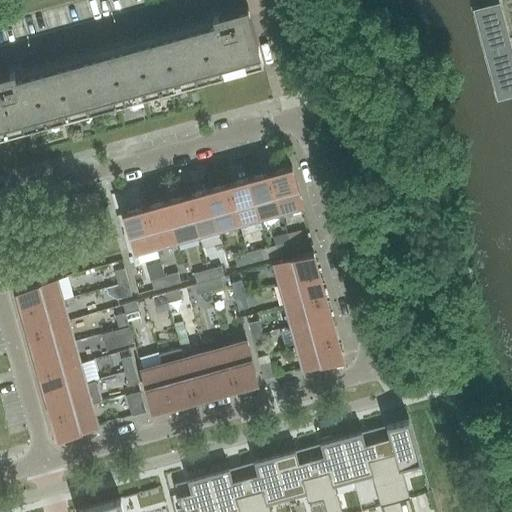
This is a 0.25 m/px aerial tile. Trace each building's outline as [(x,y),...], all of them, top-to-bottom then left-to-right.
[(511,44),(499,0),(477,0),(502,89),(511,86),(511,44)] [(9,71),(0,73),(0,134),(263,62),(247,5),(218,13),(207,16),(209,22),(22,73),(20,68),(9,71)] [(269,172),(280,210),(302,204),(291,166),(269,172)] [(259,216),(280,210),(269,172),(249,178),(259,216)] [(239,222),(259,216),(249,178),(228,183),(239,222)] [(218,228),(239,222),(228,183),(207,189),(218,228)] [(197,234),(218,228),(207,189),(186,195),(197,234)] [(176,239),(197,234),(186,195),(165,201),(176,239)] [(155,245),(176,239),(165,201),(145,206),(155,245)] [(134,251),(155,245),(145,206),(123,212),(134,251)] [(289,241),(291,251),(305,247),(302,237),(289,241)] [(278,254),(291,251),(289,241),(275,244),(278,254)] [(250,262),(263,258),(261,248),(247,252),(250,262)] [(280,283),(318,273),(312,251),(274,262),(280,283)] [(236,266),(250,262),(247,252),(234,256),(236,266)] [(223,276),(222,270),(221,266),(207,269),(210,280),(220,277),(223,276)] [(270,287),(278,285),(273,266),(264,268),(270,287)] [(118,284),(128,281),(124,267),(114,270),(118,284)] [(207,281),(210,280),(207,269),(194,273),(196,283),(196,284),(207,281)] [(167,285),(180,282),(177,272),(164,275),(167,285)] [(285,304),(324,293),(318,273),(280,283),(285,304)] [(153,289),(167,285),(164,275),(150,279),(153,289)] [(207,281),(209,290),(223,287),(220,277),(210,280),(207,281)] [(62,299),(56,278),(17,288),(23,310),(62,299)] [(234,296),(244,293),(240,280),(230,282),(234,296)] [(121,297),(130,295),(131,294),(128,281),(118,284),(121,297)] [(196,294),(209,290),(207,281),(196,284),(196,283),(193,284),(196,294)] [(165,292),(168,302),(181,298),(178,288),(165,292)] [(154,306),(168,302),(165,292),(152,296),(154,306)] [(238,310),(244,308),(248,307),(244,293),(234,296),(238,310)] [(291,325),(330,314),(324,293),(285,304),(291,325)] [(29,331),(68,320),(62,299),(23,310),(29,331)] [(122,304),(124,312),(125,314),(138,310),(136,300),(122,304)] [(128,325),(125,314),(124,312),(114,315),(118,328),(128,325)] [(297,346),(336,335),(330,314),(291,325),(297,346)] [(35,352),(73,341),(68,320),(29,331),(35,352)] [(251,336),(261,333),(258,320),(248,322),(251,336)] [(122,342),(132,339),(128,325),(118,328),(122,342)] [(251,336),(255,349),(265,347),(261,333),(251,336)] [(297,346),(303,367),(342,357),(336,335),(297,346)] [(224,345),(235,384),(257,378),(246,339),(224,345)] [(41,372),(79,362),(73,341),(35,352),(41,372)] [(214,390),(235,384),(224,345),(204,351),(214,390)] [(162,362),(173,401),(194,395),(183,357),(180,347),(159,353),(161,363),(162,362)] [(194,395),(214,390),(204,351),(183,357),(194,395)] [(124,372),(134,369),(131,355),(121,358),(124,372)] [(46,393),(85,382),(79,362),(41,372),(46,393)] [(151,407),(173,401),(162,362),(161,363),(140,368),(151,407)] [(263,378),(273,376),(269,362),(259,365),(263,378)] [(128,385),(138,382),(134,369),(124,372),(128,385)] [(52,414),(91,403),(85,382),(46,393),(52,414)] [(140,390),(125,394),(131,415),(145,411),(140,390)] [(58,436),(97,425),(91,403),(52,414),(58,436)] [(390,434),(377,438),(395,501),(409,497),(400,464),(420,459),(408,417),(387,423),(390,434)] [(361,430),(341,436),(352,477),(351,477),(352,480),(371,474),(380,506),(395,501),(377,438),(364,441),(361,430)] [(323,453),(311,456),(322,498),(326,511),(341,511),(334,482),(351,477),(352,477),(341,436),(320,442),(323,453)] [(295,449),(274,454),(286,495),(304,490),(307,502),(322,498),(311,456),(298,460),(295,449)] [(257,471),(244,474),(254,511),(270,511),(267,501),(286,495),(274,454),(254,460),(257,471)] [(229,467),(208,473),(218,511),(225,511),(238,509),(238,511),(254,511),(244,474),(232,478),(229,467)] [(190,489),(177,493),(182,511),(218,511),(208,473),(187,478),(190,489)] [(123,511),(119,497),(78,508),(79,511),(123,511)]
